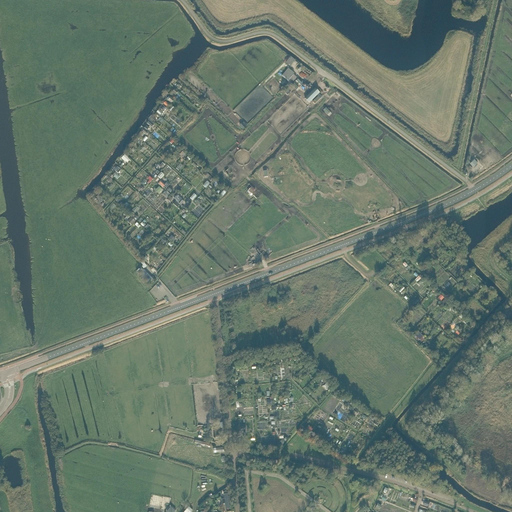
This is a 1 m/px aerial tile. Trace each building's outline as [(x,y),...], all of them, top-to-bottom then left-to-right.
[(293,75),(294,74),(288,69),(282,76),(282,77),(278,81),(285,87),(287,85),(286,84),(288,81),(289,83),(292,80),(293,81),(297,78),(293,75)] [(309,103),(319,93),(315,89),(305,99),(309,103)] [(148,135),(143,138),(142,137),(138,141),(141,145),(146,141),(150,137),(148,135)] [(127,155),(124,160),(128,163),(132,159),(127,155)] [(178,158),(175,163),(183,167),(185,163),(178,158)] [(163,170),(167,174),(173,168),(169,164),(163,170)] [(210,180),(204,191),(208,194),(211,189),(215,191),(217,188),(210,184),(212,182),(210,180)] [(248,191),(252,195),(258,189),(254,185),(248,191)] [(129,195),(124,191),(118,200),(123,204),(129,195)] [(100,194),(98,196),(105,202),(107,200),(100,194)] [(205,205),(210,202),(207,197),(205,199),(203,195),(194,201),(197,206),(203,202),(205,205)] [(144,270),(142,272),(140,270),(137,273),(148,284),(153,279),(144,270)] [(253,413),(253,406),(245,407),(246,414),(253,413)] [(341,451),(344,453),(348,447),(345,445),(342,449),(339,448),(338,450),(340,452),(341,451)] [(389,496),(393,487),(388,485),(383,498),(393,502),(395,498),(389,496)] [(378,506),(382,509),(384,504),(387,505),(388,502),(381,498),(378,506)]
